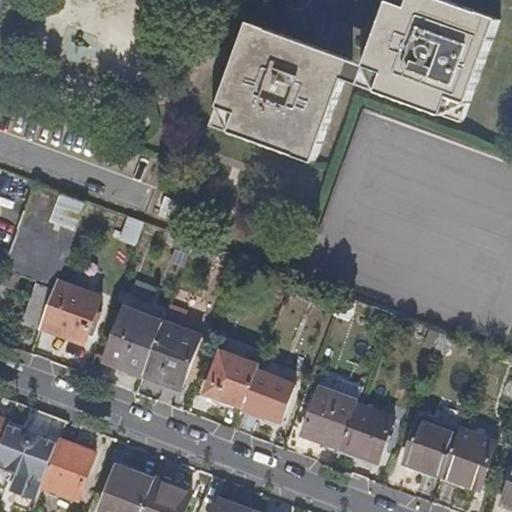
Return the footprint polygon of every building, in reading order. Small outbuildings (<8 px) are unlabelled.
[(464,120),(502,18),(450,0),(392,0),(363,83),(464,120)] [(214,125),(317,161),(354,58),(253,21),(214,125)] [(22,279),(37,285),(55,292),(58,284),(88,203),(39,185),(7,273),(15,276),(22,279)] [(171,216),(176,201),(165,198),(161,212),(171,216)] [(126,216),(116,239),(133,246),(143,223),(126,216)] [(213,249),(194,242),(189,255),(207,261),(213,249)] [(0,280),(18,288),(22,279),(15,276),(7,273),(0,270),(0,280)] [(71,333),(68,340),(83,345),(101,300),(58,284),(55,292),(44,322),(71,333)] [(22,324),(40,331),(41,330),(44,322),(55,292),(37,285),(22,324)] [(144,375),(163,324),(127,310),(108,361),(144,375)] [(44,322),(41,330),(68,340),(71,333),(44,322)] [(201,338),(163,324),(144,375),(181,390),(201,338)] [(428,330),(423,348),(441,353),(446,335),(428,330)] [(258,372),(260,368),(223,354),(207,393),(245,408),(258,372)] [(296,386),(258,372),(245,408),(282,423),(296,386)] [(444,401),(460,404),(463,388),(447,385),(444,401)] [(357,407),(358,404),(321,391),(305,436),(341,450),(357,407)] [(393,420),(357,407),(341,450),(378,464),(393,420)] [(10,422),(0,418),(0,440),(3,441),(7,428),(10,422)] [(445,477),(460,435),(423,421),(408,463),(445,477)] [(0,487),(36,502),(41,488),(57,446),(44,441),(41,445),(37,443),(37,438),(33,434),(29,434),(25,439),(19,437),(21,432),(7,428),(3,441),(0,448),(0,487)] [(499,444),(462,430),(460,435),(445,477),(482,491),(499,444)] [(57,446),(41,488),(78,502),(95,454),(59,441),(57,446)] [(101,511),(144,511),(156,482),(118,467),(101,511)] [(156,482),(144,511),(187,511),(193,496),(156,482)] [(248,511),(222,502),(217,511),(248,511)]
